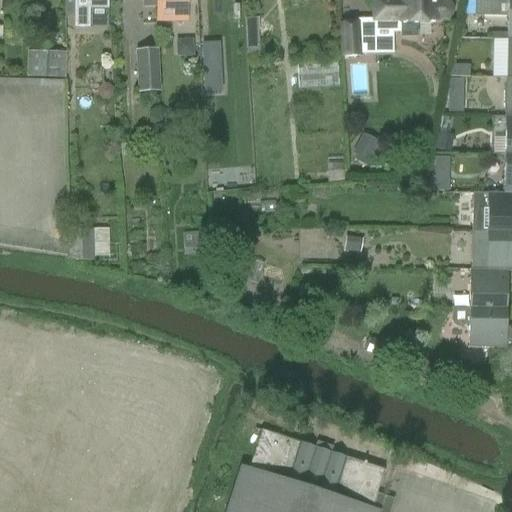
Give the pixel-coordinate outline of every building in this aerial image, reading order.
[(64,0),(64,18),(74,18),(74,28),(89,28),(89,10),(106,10),(106,0),(64,0)] [(156,0),(157,4),(171,5),(171,18),(185,18),(185,5),(187,5),(187,0),(156,0)] [(287,0),(289,10),(303,9),(302,0),(287,0)] [(445,3),(442,2),(433,2),(433,0),(399,0),(400,0),(373,0),(374,37),(389,37),(389,27),(390,27),(390,26),(400,26),(400,37),(416,37),(416,24),(432,24),(432,21),(441,21),(445,19),(447,18),(450,13),(450,11),(449,8),(448,6),(445,3)] [(490,41),(507,41),(511,41),(511,1),(484,1),(474,1),(474,17),(506,18),(506,34),(490,34),(490,41)] [(259,55),(257,18),(246,19),(247,55),(259,55)] [(358,58),(358,44),(357,24),(340,24),(341,58),(358,58)] [(177,56),(194,55),(193,39),(176,39),(177,56)] [(160,93),(158,50),(134,51),(136,94),(160,93)] [(65,53),(27,52),(26,76),(64,78),(65,53)] [(295,63),(296,89),(339,87),(338,61),(295,63)] [(220,76),(202,77),(203,93),(221,92),(220,76)] [(511,79),(506,79),(504,86),(503,92),(502,97),(502,100),(503,106),(504,117),(511,117),(511,79)] [(97,97),(101,101),(108,101),(112,96),(112,90),(107,85),(101,85),(96,90),(97,97)] [(462,114),(463,101),(448,101),(448,114),(462,114)] [(511,117),(504,117),(503,156),(511,156),(511,117)] [(201,132),(191,132),(191,146),(201,146),(201,132)] [(374,153),(357,144),(352,155),(355,156),(352,161),(365,167),(367,163),(368,163),(374,153)] [(511,156),(503,156),(502,194),(502,195),(511,194),(511,156)] [(343,183),(343,165),(327,165),(327,184),(343,183)] [(448,192),(449,183),(434,183),(414,183),(414,192),(426,192),(448,192)] [(426,201),(426,192),(414,192),(414,201),(426,201)] [(474,193),(473,232),(511,233),(511,194),(502,195),(502,194),(474,193)] [(93,262),(93,235),(92,230),(67,230),(68,262),(93,262)] [(511,233),(473,232),(471,271),(484,271),(484,272),(506,272),(506,273),(511,272),(511,233)] [(183,257),(209,256),(207,233),(182,234),(183,257)] [(345,237),(344,248),(360,251),(362,240),(345,237)] [(484,272),(484,271),(471,271),(469,271),(468,310),(505,311),(506,310),(505,310),(505,282),(498,282),(498,272),(506,273),(506,272),(484,272)] [(464,327),(467,327),(467,349),(505,350),(505,349),(504,349),(504,339),(506,339),(511,334),(506,329),(504,329),(505,311),(468,310),(451,310),(450,322),(452,326),(456,329),(461,329),(464,327)] [(366,352),(388,361),(393,348),(371,339),(366,352)] [(389,511),(394,500),(376,494),(384,471),(260,431),(248,469),(240,467),(225,511),(389,511)]
